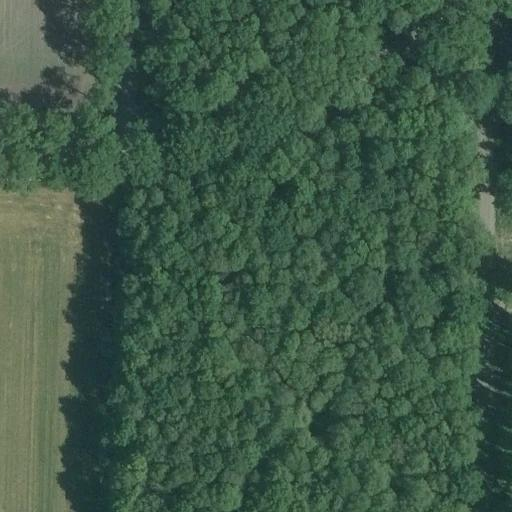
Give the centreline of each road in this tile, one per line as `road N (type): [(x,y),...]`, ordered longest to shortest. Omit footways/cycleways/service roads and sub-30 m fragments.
road 1 (track): [(487,4),(474,511)]
road 2 (tertiary): [(122,146),(292,102),(495,0)]
road 3 (unclassified): [(122,146),(123,0)]
road 4 (tertiary): [(122,146),(0,154)]
